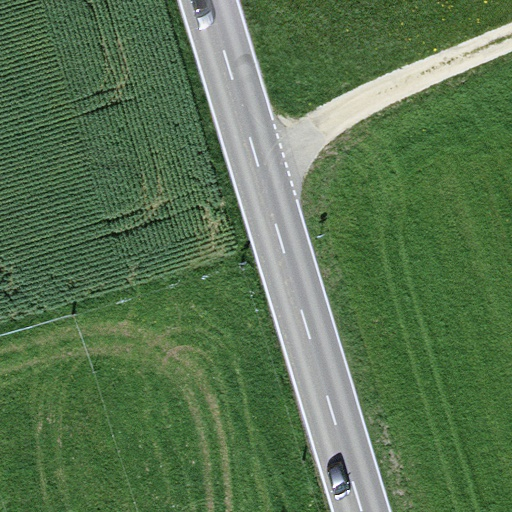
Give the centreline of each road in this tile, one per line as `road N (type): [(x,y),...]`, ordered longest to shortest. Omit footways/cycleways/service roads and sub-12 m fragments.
road 1 (secondary): [(358,511),(205,0)]
road 2 (track): [(252,159),(353,104),(511,37)]
